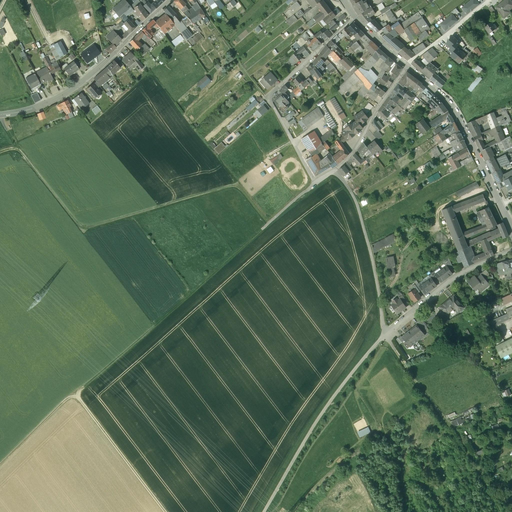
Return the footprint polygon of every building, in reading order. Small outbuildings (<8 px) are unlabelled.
[(131,6),(125,0),(122,0),(112,9),(119,17),(131,7),(131,6)] [(137,0),(132,5),(136,12),(135,13),(137,16),(144,11),(140,5),(141,4),(141,3),(137,0)] [(152,5),(151,6),(148,2),(147,3),(144,0),(143,1),(141,3),(141,4),(150,14),(156,9),(152,5)] [(164,0),(156,0),(152,5),(156,9),(164,0)] [(187,6),(181,0),(175,0),(174,2),(176,5),(180,10),(184,7),(185,8),(187,6)] [(212,0),(220,10),(225,7),(219,0),(212,0)] [(359,2),(353,6),(359,16),(364,12),(365,12),(370,8),(365,1),(363,2),(362,0),(359,2)] [(472,0),(462,8),(467,14),(479,5),(475,0),(472,0)] [(503,3),(500,5),(500,4),(496,8),(504,18),(508,15),(506,12),(508,10),(509,11),(511,8),(511,2),(510,0),(505,0),(503,2),(503,3)] [(322,1),(317,5),(322,12),(314,18),(318,23),(322,20),(326,16),(331,12),(322,1)] [(297,2),(294,4),(291,7),(294,11),(300,6),(297,2)] [(383,2),(372,8),(375,11),(378,9),(379,9),(382,7),(383,9),(386,7),(383,2)] [(171,9),(168,7),(163,11),(170,20),(174,16),(176,15),(171,9)] [(338,7),(332,12),(336,16),(341,11),(338,7)] [(364,12),(359,16),(363,21),(367,24),(372,21),(368,16),(375,12),(375,11),(372,8),(371,7),(370,8),(365,12),(364,12)] [(497,15),(491,7),(488,9),(494,17),(497,15)] [(200,9),(195,12),(200,18),(204,15),(200,9)] [(300,10),(295,14),(299,19),(304,15),(300,10)] [(310,10),(304,14),(312,27),(316,24),(318,23),(314,18),(311,12),(310,10)] [(389,10),(385,13),(387,16),(391,23),(395,21),(396,20),(393,15),(390,10),(389,10)] [(144,11),(137,16),(142,22),(148,16),(144,11)] [(193,13),(187,17),(192,24),(200,18),(195,12),(193,13)] [(332,12),(327,17),(326,16),(322,20),(326,24),(336,16),(332,12)] [(418,12),(400,24),(400,25),(404,30),(414,23),(414,24),(422,18),(420,16),(418,12)] [(170,20),(166,14),(155,22),(156,24),(158,26),(164,33),(175,25),(172,22),(170,20)] [(294,15),(288,20),(290,22),(292,24),(298,20),(294,15)] [(445,31),(457,21),(452,15),(440,25),(445,31)] [(179,23),(175,26),(180,32),(186,28),(190,25),(192,24),(187,17),(186,17),(185,18),(179,23)] [(425,31),(429,28),(422,18),(414,24),(421,34),(425,31)] [(133,24),(128,19),(127,20),(124,24),(129,29),(127,31),(130,34),(136,28),(133,24)] [(372,21),(367,24),(377,33),(382,30),(380,27),(379,26),(374,20),(372,21)] [(384,28),(382,29),(386,34),(386,35),(388,33),(396,28),(396,27),(400,25),(398,22),(394,25),(391,27),(389,24),(384,28)] [(338,23),(336,24),(336,23),(331,28),(328,30),(332,35),(335,32),(334,30),(337,27),(338,28),(339,27),(340,26),(338,23)] [(353,23),(347,28),(351,33),(349,35),(348,35),(350,37),(351,38),(353,35),(354,36),(360,31),(353,23)] [(414,24),(414,23),(404,30),(404,31),(412,42),(418,38),(417,37),(421,34),(414,24)] [(493,26),(491,23),(484,27),(489,34),(497,29),(495,25),(493,26)] [(404,30),(400,25),(396,27),(396,28),(388,33),(392,39),(394,38),(404,31),(404,30)] [(149,30),(146,27),(142,31),(149,39),(150,38),(154,35),(149,30)] [(192,36),(186,28),(180,32),(187,41),(191,37),(192,36)] [(341,34),(338,37),(340,39),(344,35),(347,32),(349,35),(351,33),(350,33),(346,28),(342,32),(343,34),(342,35),(341,34)] [(160,29),(157,32),(158,33),(161,38),(165,35),(160,29)] [(116,34),(113,31),(112,32),(106,38),(115,46),(122,40),(116,34)] [(147,37),(141,31),(134,38),(137,41),(141,37),(144,40),(147,37)] [(332,36),(327,31),(323,34),(320,31),(314,36),(318,41),(323,37),(326,41),(332,36)] [(360,31),(354,36),(356,38),(352,42),(353,44),(356,41),(356,42),(361,38),(365,35),(360,31)] [(429,36),(425,31),(421,34),(417,37),(418,38),(420,42),(429,36)] [(193,40),(189,43),(192,47),(203,37),(200,33),(193,40)] [(305,33),(301,36),(305,41),(309,38),(305,33)] [(388,33),(386,35),(386,34),(381,37),(387,43),(392,39),(388,33)] [(180,35),(171,43),(175,47),(184,40),(180,35)] [(371,41),(365,35),(361,38),(368,45),(371,41)] [(459,46),(453,39),(449,35),(446,37),(448,40),(450,42),(451,41),(456,48),(457,48),(458,47),(459,46)] [(337,36),(331,41),(335,44),(340,39),(338,37),(337,36)] [(137,41),(134,38),(130,42),(137,51),(142,46),(137,41)] [(315,38),(311,42),(310,40),(306,44),(313,51),(322,44),(315,38)] [(394,38),(392,39),(387,43),(398,52),(404,48),(394,38)] [(49,47),(55,60),(68,54),(62,40),(49,47)] [(335,44),(331,41),(327,46),(333,52),(334,51),(335,49),(333,46),(335,44)] [(379,49),(371,41),(368,45),(365,47),(369,50),(361,58),(366,62),(372,56),(373,55),(373,54),(379,49)] [(353,44),(349,48),(353,52),(355,50),(357,48),(360,46),(356,42),(353,44)] [(116,48),(113,44),(109,46),(105,49),(106,50),(110,54),(116,48)] [(422,44),(411,52),(415,56),(426,48),(422,44)] [(100,53),(94,45),(80,55),(81,56),(82,55),(84,58),(83,59),(87,64),(87,63),(86,62),(92,57),(93,59),(94,58),(93,57),(96,55),(96,56),(100,53)] [(149,49),(145,45),(143,47),(142,46),(137,51),(142,56),(145,54),(146,52),(149,49)] [(333,52),(327,46),(320,54),(321,54),(324,57),(325,58),(329,54),(337,62),(339,61),(341,59),(339,57),(334,51),(333,52)] [(407,51),(404,48),(398,52),(408,61),(415,56),(411,52),(409,50),(407,51)] [(432,48),(422,55),(430,63),(438,55),(432,48)] [(457,48),(456,48),(450,56),(454,60),(461,52),(457,48)] [(471,52),(476,59),(477,58),(482,55),(478,48),(471,52)] [(379,49),(373,54),(373,55),(372,56),(376,60),(376,61),(380,57),(384,53),(379,49)] [(131,52),(122,60),(127,65),(129,67),(133,63),(139,70),(143,67),(137,59),(131,52)] [(297,52),(291,56),(292,57),(290,59),(289,60),(293,65),(301,59),(299,55),(300,55),(297,52)] [(461,52),(454,60),(459,64),(466,56),(464,54),(461,52)] [(389,58),(384,53),(380,57),(386,61),(389,58)] [(321,54),(312,63),(314,65),(318,69),(326,62),(322,59),(324,57),(321,54)] [(354,66),(342,54),(340,55),(339,57),(341,59),(339,61),(349,70),(350,70),(354,66)] [(366,62),(364,64),(362,66),(366,70),(376,60),(372,56),(366,62)] [(463,64),(476,73),(479,69),(482,71),(483,70),(473,61),(468,57),(463,64)] [(394,62),(389,58),(386,61),(385,63),(389,66),(385,72),(387,73),(391,67),(390,67),(394,62)] [(421,64),(416,60),(411,64),(421,72),(425,68),(421,64)] [(117,64),(114,61),(107,68),(112,75),(120,68),(117,65),(117,64)] [(56,62),(51,65),(50,63),(46,65),(47,68),(50,75),(51,75),(60,69),(56,62)] [(73,63),(65,69),(64,69),(70,76),(79,69),(74,62),(73,63)] [(385,63),(380,69),(381,69),(382,70),(385,72),(389,66),(385,63)] [(427,66),(425,68),(421,72),(427,77),(435,68),(430,63),(427,66)] [(318,69),(314,65),(312,66),(312,65),(307,68),(315,80),(315,81),(322,76),(318,69)] [(402,69),(397,65),(393,69),(390,73),(392,74),(393,73),(397,76),(402,69)] [(354,66),(350,70),(349,70),(342,78),(344,82),(354,73),(358,69),(354,66)] [(358,69),(354,73),(360,79),(364,84),(369,90),(370,89),(372,86),(374,84),(375,82),(375,81),(371,76),(366,70),(362,66),(358,69)] [(47,68),(41,71),(41,72),(35,75),(40,84),(47,80),(48,82),(53,79),(51,75),(50,75),(47,68)] [(107,68),(98,76),(102,81),(104,83),(107,81),(109,79),(110,79),(109,77),(112,75),(107,68)] [(435,68),(427,77),(429,79),(438,70),(439,68),(437,69),(435,68)] [(445,83),(436,75),(436,74),(437,75),(440,71),(438,70),(429,79),(441,89),(445,83)] [(422,84),(406,72),(403,77),(398,83),(403,87),(405,85),(408,88),(410,86),(414,89),(415,88),(417,90),(422,85),(422,84)] [(267,76),(261,82),(268,89),(274,83),(276,81),(277,80),(270,73),(270,74),(267,76)] [(354,73),(344,82),(345,82),(336,89),(342,95),(360,79),(354,73)] [(35,75),(35,74),(25,79),(32,91),(41,86),(40,84),(35,75)] [(98,76),(94,79),(96,82),(98,84),(102,81),(98,76)] [(196,84),(201,90),(210,82),(204,76),(196,84)] [(482,78),(479,76),(468,88),(471,91),(482,78)] [(298,77),(293,81),(297,86),(302,82),(298,77)] [(309,78),(303,83),(303,82),(301,84),(305,87),(312,81),(309,78)] [(390,78),(387,83),(384,81),(381,79),(380,78),(378,82),(384,86),(383,87),(387,90),(390,87),(394,80),(390,78)] [(403,87),(398,83),(394,89),(398,92),(403,97),(404,96),(408,91),(403,87)] [(94,84),(87,90),(94,99),(101,93),(98,89),(94,84)] [(364,84),(357,93),(363,98),(369,91),(369,90),(364,84)] [(56,85),(50,89),(53,95),(59,91),(56,87),(56,86),(56,85)] [(426,88),(422,85),(417,90),(422,93),(424,96),(427,98),(429,96),(423,91),(425,90),(426,88)] [(285,86),(279,91),(282,94),(284,96),(286,95),(284,92),(287,89),(285,86)] [(381,90),(377,87),(376,88),(377,89),(376,90),(375,93),(378,95),(382,98),(385,93),(381,90)] [(398,92),(394,89),(388,97),(394,102),(396,104),(399,99),(395,96),(398,92)] [(432,97),(425,90),(423,91),(429,96),(427,98),(429,100),(432,97)] [(406,98),(400,107),(401,108),(404,110),(414,99),(416,97),(411,93),(408,91),(404,96),(406,98)] [(34,103),(40,100),(37,92),(31,95),(34,103)] [(81,94),(75,99),(79,104),(79,105),(82,110),(89,104),(81,94)] [(282,94),(279,97),(279,96),(275,101),(283,110),(290,104),(287,100),(284,96),(282,94)] [(429,100),(428,101),(435,108),(442,104),(434,95),(432,97),(429,100)] [(335,96),(329,100),(342,120),(347,117),(335,96)] [(395,108),(393,110),(390,107),(394,102),(388,97),(382,105),(386,108),(393,115),(398,110),(395,108)] [(255,100),(247,107),(250,110),(258,104),(257,103),(255,100)] [(325,104),(323,100),(316,104),(318,107),(323,115),(324,116),(332,130),(337,126),(325,105),(325,104)] [(68,101),(61,104),(57,106),(59,111),(63,109),(66,115),(68,114),(71,113),(72,112),(70,108),(71,107),(68,101)] [(442,104),(435,108),(438,112),(439,113),(441,112),(443,115),(448,111),(442,104)] [(367,105),(362,111),(363,111),(366,114),(371,109),(367,105)] [(386,108),(382,105),(378,112),(385,120),(389,117),(384,110),(386,108)] [(97,106),(92,110),(95,115),(101,110),(97,106)] [(318,107),(314,110),(319,118),(323,115),(318,107)] [(314,110),(301,120),(307,128),(320,119),(319,118),(314,110)] [(36,114),(39,120),(46,117),(43,111),(36,114)] [(293,111),(284,117),(286,120),(292,116),(295,114),(293,111)] [(368,119),(363,111),(354,118),(356,121),(357,121),(360,125),(362,124),(367,120),(368,119)] [(443,115),(440,116),(444,121),(447,119),(448,122),(452,119),(448,111),(443,115)] [(385,120),(378,112),(376,115),(379,118),(380,119),(381,119),(384,122),(385,121),(385,120)] [(486,116),(488,120),(492,129),(499,126),(496,119),(494,112),(486,116)] [(425,117),(421,113),(415,119),(419,122),(422,120),(425,117)] [(508,114),(496,119),(499,126),(511,122),(508,114)] [(440,116),(427,126),(430,129),(435,136),(441,132),(442,131),(438,125),(444,121),(440,116)] [(481,118),(474,120),(477,125),(488,120),(486,116),(481,118)] [(378,121),(376,123),(374,120),(372,124),(377,131),(378,132),(383,128),(378,121)] [(424,122),(422,120),(419,122),(416,124),(422,132),(423,134),(430,129),(427,126),(424,122)] [(477,125),(474,120),(467,124),(474,137),(480,134),(481,134),(477,125)] [(356,121),(354,124),(353,123),(344,130),(345,131),(342,133),(344,136),(347,140),(349,139),(354,135),(356,134),(361,130),(363,129),(360,125),(357,121),(356,121)] [(454,122),(450,125),(442,131),(441,132),(443,135),(450,131),(452,134),(459,131),(454,122)] [(422,132),(416,124),(412,127),(418,135),(422,132)] [(499,126),(492,129),(494,135),(496,140),(497,143),(504,139),(499,126)] [(492,129),(481,134),(480,134),(474,137),(476,142),(478,146),(483,144),(481,140),(483,139),(482,137),(489,133),(490,135),(491,135),(491,137),(494,135),(492,129)] [(319,140),(322,144),(325,142),(335,134),(332,130),(319,140)] [(377,131),(373,135),(377,140),(382,136),(378,132),(377,131)] [(452,134),(451,135),(451,137),(448,138),(448,139),(449,138),(451,142),(450,142),(453,148),(464,142),(459,131),(452,134)] [(319,140),(313,132),(301,139),(307,149),(312,157),(321,173),(325,173),(328,171),(327,170),(324,165),(323,166),(316,155),(325,148),(327,151),(327,150),(324,147),(322,144),(319,140)] [(443,135),(441,132),(435,136),(434,136),(439,144),(442,142),(446,139),(443,135)] [(504,139),(497,143),(499,148),(501,148),(504,147),(505,150),(511,147),(511,142),(509,137),(504,139)] [(349,154),(339,140),(335,143),(342,151),(347,157),(349,154)] [(496,140),(484,147),(485,149),(489,147),(497,143),(496,140)] [(218,153),(225,147),(221,142),(213,148),(218,153)] [(374,142),(367,147),(368,149),(371,152),(373,155),(377,152),(379,154),(382,151),(380,148),(375,143),(374,142)] [(464,142),(453,148),(454,150),(455,151),(456,152),(466,147),(464,142)] [(364,143),(357,150),(362,156),(363,155),(364,154),(365,155),(368,152),(366,151),(368,149),(367,147),(364,143)] [(441,155),(435,146),(430,150),(435,158),(441,155)] [(485,149),(481,151),(484,157),(492,153),(489,147),(485,149)] [(467,148),(454,155),(457,161),(461,158),(461,159),(465,157),(470,154),(467,148)] [(333,158),(334,159),(338,165),(338,164),(344,160),(347,157),(342,151),(333,158)] [(279,154),(271,161),(274,165),(282,158),(279,154)] [(333,158),(330,154),(324,158),(325,159),(327,163),(324,165),(327,170),(331,167),(332,169),(338,165),(334,159),(333,158)] [(454,155),(448,159),(454,171),(460,167),(458,163),(457,161),(454,155)] [(505,155),(494,160),(493,157),(486,161),(492,173),(499,169),(500,169),(510,163),(505,155)] [(312,157),(306,161),(315,177),(321,173),(312,157)] [(466,159),(458,163),(460,167),(461,168),(473,161),(471,157),(466,159)] [(346,167),(345,168),(344,166),(345,165),(338,170),(343,177),(349,172),(347,171),(348,170),(346,167)] [(499,169),(492,173),(494,178),(498,176),(499,176),(499,177),(500,178),(500,177),(503,176),(500,170),(500,169),(499,169)] [(438,172),(427,178),(429,183),(441,178),(438,172)] [(500,177),(500,178),(499,177),(499,176),(498,176),(494,178),(498,184),(508,179),(505,175),(503,176),(500,177)] [(511,176),(508,179),(498,184),(499,188),(505,185),(506,188),(507,188),(509,192),(511,189),(511,176)] [(476,182),(456,192),(458,198),(479,187),(476,182)] [(483,194),(451,207),(454,213),(486,201),(483,194)] [(451,207),(442,210),(455,244),(464,241),(465,240),(464,239),(462,233),(454,213),(451,207)] [(488,207),(477,212),(483,225),(486,224),(489,228),(489,229),(497,225),(488,207)] [(507,233),(503,223),(497,225),(499,229),(495,230),(497,234),(501,233),(501,235),(507,233)] [(464,239),(489,228),(486,224),(483,225),(462,233),(464,239)] [(495,230),(476,238),(478,242),(480,241),(487,239),(496,235),(497,234),(495,230)] [(371,245),(373,254),(401,239),(398,232),(371,245)] [(487,239),(480,241),(485,253),(489,251),(491,256),(494,255),(492,250),(491,250),(488,242),(487,239)] [(464,241),(455,244),(458,251),(467,248),(464,241)] [(471,259),(467,248),(458,251),(458,252),(462,262),(465,268),(473,264),(471,259)] [(485,253),(471,259),(473,264),(487,258),(485,253)] [(396,275),(392,256),(384,258),(388,277),(396,275)] [(449,258),(443,262),(446,267),(447,267),(448,269),(452,266),(449,258)] [(506,262),(496,265),(499,274),(504,272),(505,275),(504,275),(506,280),(511,279),(511,275),(511,274),(510,271),(511,269),(511,259),(509,261),(508,261),(506,262)] [(448,269),(447,267),(446,267),(441,271),(446,278),(452,274),(448,269)] [(489,274),(486,270),(480,274),(481,275),(485,279),(489,275),(489,274)] [(446,278),(441,271),(436,274),(435,274),(437,278),(441,282),(446,278)] [(485,279),(481,275),(477,279),(474,276),(468,282),(475,291),(477,289),(480,292),(489,285),(485,279)] [(433,282),(431,279),(430,279),(425,282),(431,290),(436,286),(433,282)] [(431,290),(425,282),(420,286),(422,290),(425,294),(431,290)] [(417,294),(415,290),(414,290),(408,294),(411,297),(410,298),(412,301),(413,300),(414,302),(420,298),(417,294)] [(399,298),(400,300),(404,305),(407,303),(402,295),(399,298)] [(453,296),(439,307),(446,315),(450,313),(448,311),(454,306),(459,312),(464,308),(453,296)] [(400,300),(391,306),(397,314),(406,308),(404,305),(400,300)] [(502,302),(506,310),(511,307),(508,300),(502,302)] [(507,314),(490,322),(492,327),(509,320),(509,319),(507,314)] [(444,316),(439,320),(443,325),(449,322),(444,316)] [(427,328),(420,319),(418,322),(425,330),(427,328)] [(425,330),(418,322),(415,324),(416,325),(417,325),(422,332),(425,330)] [(417,326),(413,329),(409,332),(417,341),(422,338),(421,336),(423,334),(422,332),(417,325),(416,325),(416,326),(417,326)] [(417,341),(409,332),(406,334),(406,335),(403,338),(402,337),(401,338),(404,341),(408,346),(410,348),(413,345),(417,341)] [(511,338),(495,347),(501,359),(511,353),(511,338)] [(368,427),(356,432),(359,438),(370,433),(368,427)]
